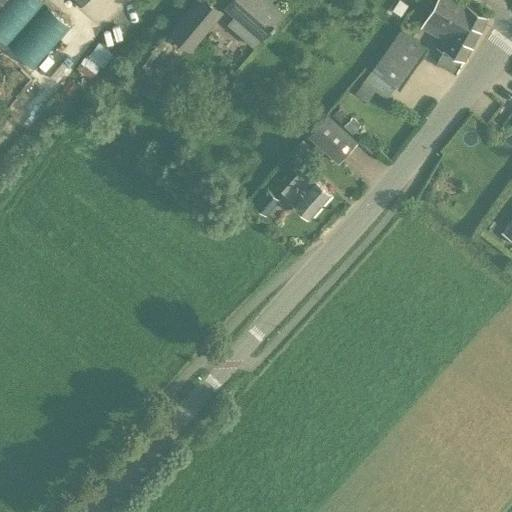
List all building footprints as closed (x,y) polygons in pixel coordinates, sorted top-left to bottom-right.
[(8,0),(0,9),(0,35),(8,42),(46,1),(44,0),(8,0)] [(197,0),(178,22),(169,33),(188,47),(198,37),(221,11),(207,0),(197,0)] [(253,45),(261,36),(282,13),(267,0),(230,0),(226,5),(236,14),(228,23),(253,45)] [(400,0),(398,0),(393,10),(401,15),(407,5),(400,0)] [(432,7),(426,18),(447,29),(437,46),(443,49),(436,61),(456,72),(465,56),(487,16),(458,0),(436,0),(435,3),(432,7)] [(36,68),(76,28),(52,5),(13,46),(36,68)] [(398,86),(426,47),(401,28),(372,67),(398,86)] [(102,69),(114,57),(99,45),(87,58),(85,57),(76,71),(92,80),(100,67),(102,69)] [(79,87),(70,80),(62,89),(70,97),(79,87)] [(338,161),(357,140),(350,134),(342,126),(327,113),(308,134),(338,161)] [(348,119),(342,126),(350,134),(356,126),(348,119)] [(302,154),(310,146),(303,140),(296,148),(302,154)] [(310,215),(331,191),(303,166),(281,190),(310,215)] [(266,213),(279,199),(267,187),(255,202),(266,213)] [(511,216),(502,230),(511,237),(511,216)]
